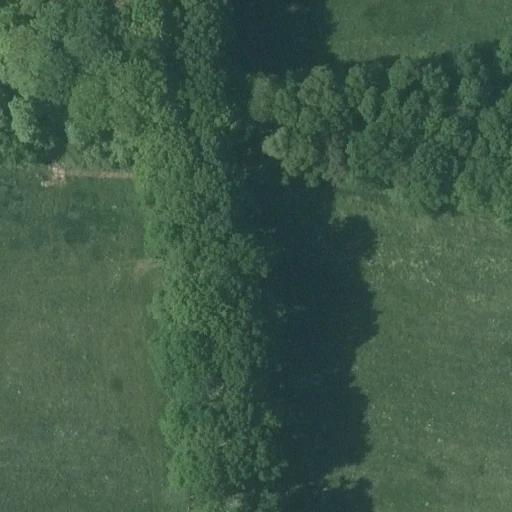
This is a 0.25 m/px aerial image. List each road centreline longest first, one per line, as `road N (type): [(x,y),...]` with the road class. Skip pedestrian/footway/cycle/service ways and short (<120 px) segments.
road 1 (tertiary): [(226,511),(172,0)]
road 2 (track): [(192,183),(67,177),(52,163),(52,115),(0,40)]
